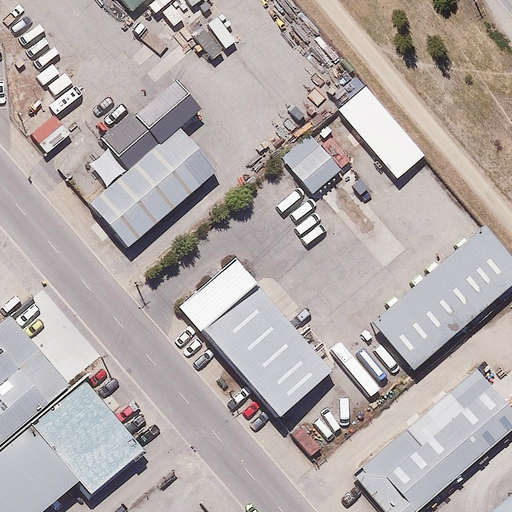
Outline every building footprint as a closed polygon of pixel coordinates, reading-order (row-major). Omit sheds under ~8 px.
[(51,29),(39,15),(22,31),(34,44),(51,29)] [(192,111),(168,83),(96,146),(124,170),(174,127),(192,111)] [(423,160),(361,88),(332,114),(394,185),(423,160)] [(212,171),(174,127),(124,170),(89,204),(126,246),(212,171)] [(337,172),(306,137),(278,162),(308,197),(337,172)] [(89,198),(101,189),(84,168),(67,182),(84,203),(89,198)] [(511,279),(511,270),(480,234),(364,334),(401,376),(511,279)] [(326,373),(231,264),(178,310),(272,419),(326,373)] [(0,442),(64,387),(5,319),(0,323),(0,442)] [(415,511),(511,428),(511,419),(472,374),(350,479),(378,511),(415,511)] [(77,379),(22,427),(71,484),(83,497),(137,451),(77,379)] [(336,441),(310,410),(289,428),(315,459),(336,441)] [(22,427),(0,445),(0,511),(37,511),(71,484),(22,427)] [(511,511),(511,474),(468,511),(511,511)]
